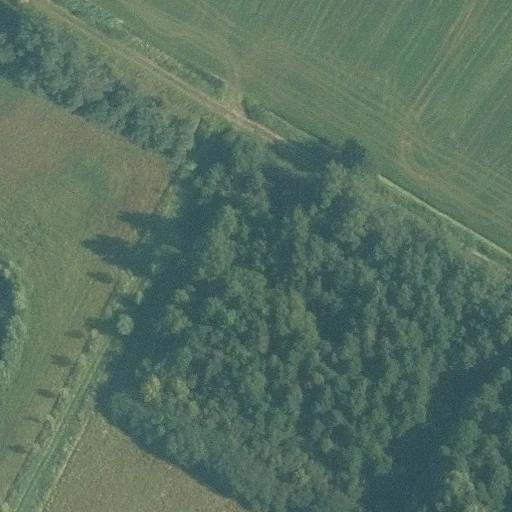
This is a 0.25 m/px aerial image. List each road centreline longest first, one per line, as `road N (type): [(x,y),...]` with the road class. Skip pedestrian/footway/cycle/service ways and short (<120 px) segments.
road 1 (track): [(511,282),(39,0)]
road 2 (track): [(20,511),(226,112)]
